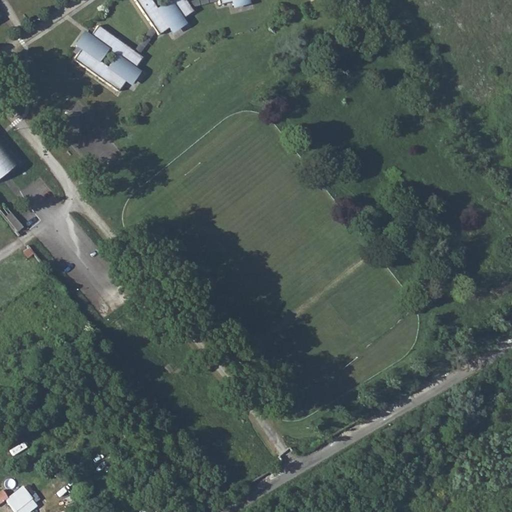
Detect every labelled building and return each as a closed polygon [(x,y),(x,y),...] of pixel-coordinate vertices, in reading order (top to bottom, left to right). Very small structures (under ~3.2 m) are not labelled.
[(169,28),(171,31),(184,22),(181,19),(192,12),(184,0),(133,0),(158,36),(169,28)] [(77,56),(73,61),(117,93),(125,82),(128,84),(137,72),(134,69),(142,59),(97,27),(94,31),(90,37),(86,34),(85,34),(76,47),(77,47),(81,50),(77,56)] [(86,34),(90,37),(94,31),(90,28),(86,34)] [(72,53),(77,56),(81,50),(77,47),(72,53)] [(0,177),(19,162),(0,138),(0,177)] [(0,214),(4,219),(10,214),(3,205),(0,206),(0,214)] [(4,219),(15,233),(22,228),(10,214),(4,219)] [(0,490),(0,502),(8,497),(2,489),(0,490)] [(26,489),(8,502),(15,511),(25,511),(37,504),(26,489)]
